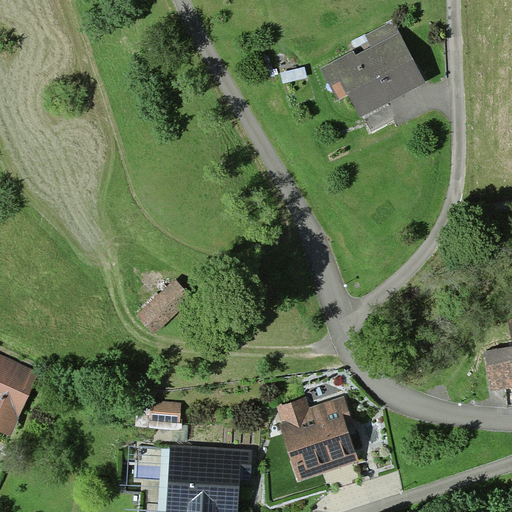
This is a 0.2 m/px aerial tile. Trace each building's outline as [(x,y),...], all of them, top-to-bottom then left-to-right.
[(428,81),(397,22),(372,35),(377,45),(329,70),(344,98),(357,91),(368,112),(428,81)] [(198,294),(182,279),(148,314),(164,329),(198,294)] [(511,322),(508,323),(511,344),(511,346),(484,352),(492,390),(511,385),(511,322)] [(0,426),(5,429),(31,374),(0,360),(0,426)] [(296,471),(351,452),(342,426),(349,423),(344,407),(308,419),(302,400),(278,408),(284,427),(282,428),(296,471)] [(150,418),(175,419),(176,407),(151,406),(150,418)] [(140,496),(138,511),(169,511),(180,511),(231,511),(233,475),(246,476),(247,454),(172,449),(169,497),(140,496)]
